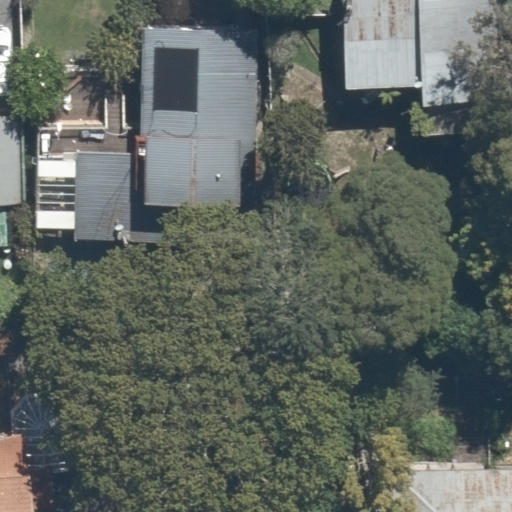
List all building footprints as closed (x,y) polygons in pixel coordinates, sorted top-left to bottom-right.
[(291,1),(250,0),(119,0),(117,92),(108,92),(106,160),(194,163),(196,101),(288,104),(291,1)] [(313,0),(311,60),(464,67),(467,0),(313,0)] [(24,105),(0,101),(0,195),(11,197),(24,105)] [(0,511),(21,511),(21,503),(47,501),(42,430),(1,433),(0,420),(0,511)] [(511,511),(511,448),(377,452),(379,511),(511,511)]
